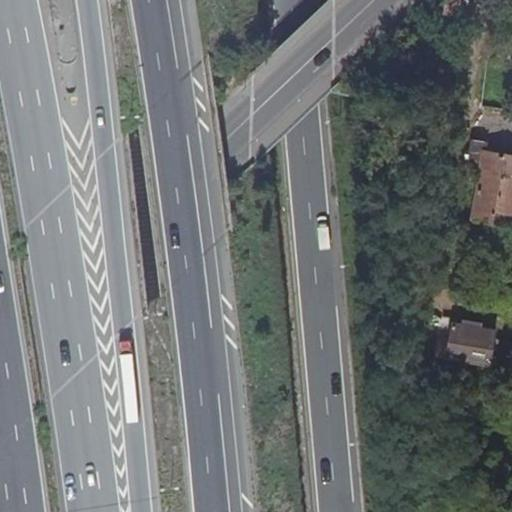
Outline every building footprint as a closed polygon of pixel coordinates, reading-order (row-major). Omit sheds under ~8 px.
[(427,0),(425,0),(417,7),(429,10),(427,0)] [(440,6),(430,0),(427,0),(429,10),(439,12),(440,6)] [(440,6),(439,12),(466,18),(469,0),(446,0),(445,9),(440,6)] [(511,226),(511,156),(486,152),(488,143),(472,140),(466,171),(481,173),(473,221),(511,226)] [(491,365),(510,368),(511,356),(511,341),(495,338),(496,331),(481,329),(482,324),(463,321),(463,326),(453,324),(447,359),(491,365)]
